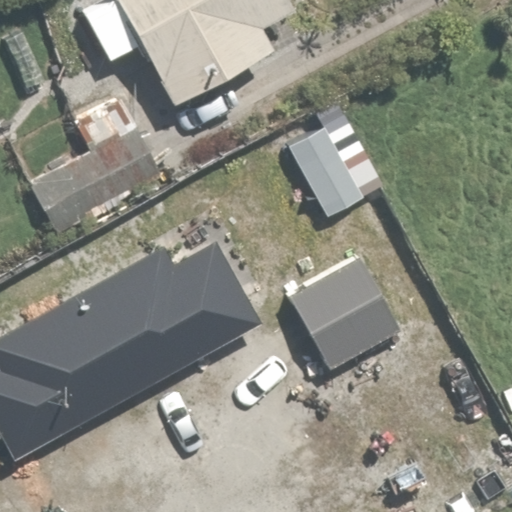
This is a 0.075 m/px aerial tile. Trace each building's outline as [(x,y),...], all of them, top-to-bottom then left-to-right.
[(76,0),(69,5),(99,55),(129,37),(168,101),(279,34),(265,10),(280,0),(76,0)] [(92,142),(27,179),(53,226),(160,165),(119,94),(78,117),(92,142)] [(154,233),(0,322),(0,335),(11,355),(0,360),(0,442),(6,452),(254,310),(206,226),(163,250),(154,233)] [(351,247),(280,287),(321,358),(391,318),(351,247)] [(428,511),(421,500),(400,511),(428,511)]
